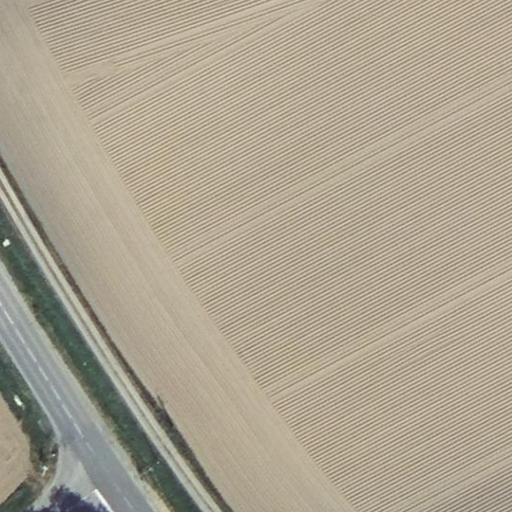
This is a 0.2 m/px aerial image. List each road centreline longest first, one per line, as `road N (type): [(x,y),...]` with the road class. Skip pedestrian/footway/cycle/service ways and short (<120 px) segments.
road 1 (track): [(0,180),(221,511)]
road 2 (tertiary): [(0,302),(111,479)]
